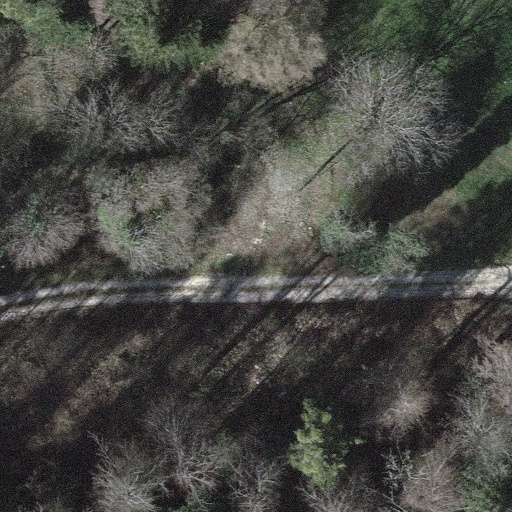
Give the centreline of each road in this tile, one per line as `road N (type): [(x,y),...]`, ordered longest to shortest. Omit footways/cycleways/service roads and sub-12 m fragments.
road 1 (track): [(6,0),(177,28),(511,160)]
road 2 (track): [(511,306),(0,454)]
